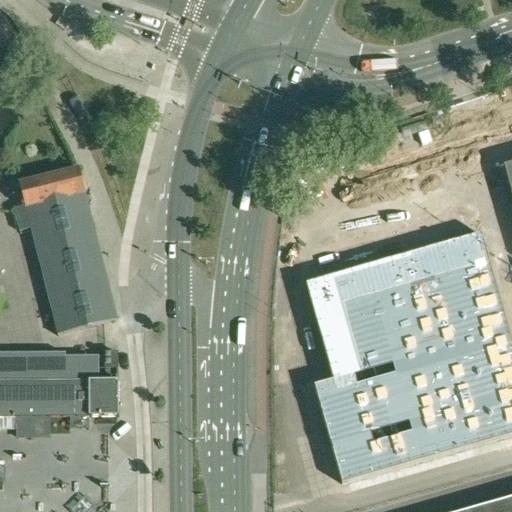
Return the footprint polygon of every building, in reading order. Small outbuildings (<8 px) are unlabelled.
[(511,164),(503,167),(511,197),(511,164)] [(19,185),(25,207),(26,209),(85,194),(86,194),(80,170),(19,185)] [(63,336),(118,324),(85,194),(26,209),(25,207),(14,210),(20,233),(31,230),(58,337),(63,336)] [(511,436),(511,345),(504,318),(477,224),(468,226),(463,211),(318,252),(326,281),(307,286),(334,382),(315,387),(343,485),(511,436)] [(117,369),(117,352),(104,352),(104,369),(116,369),(117,369)] [(0,383),(0,418),(89,417),(118,417),(118,382),(117,382),(116,382),(89,383),(41,383),(0,383)] [(511,511),(511,499),(491,506),(469,511),(511,511)]
